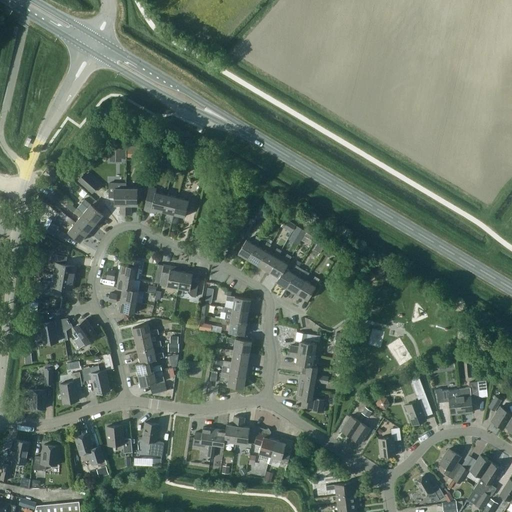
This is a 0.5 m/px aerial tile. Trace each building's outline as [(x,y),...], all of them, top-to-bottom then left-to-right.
[(122,149),(110,149),(110,161),(122,161),(122,149)] [(166,157),(160,155),(157,164),(163,165),(166,157)] [(46,171),(54,178),(59,171),(51,164),(46,171)] [(78,180),(92,193),(100,185),(86,171),(78,180)] [(126,214),(126,188),(126,183),(109,182),(109,197),(114,198),(114,205),(121,205),(121,214),(126,214)] [(163,211),(167,195),(155,192),(156,188),(149,186),(144,210),(156,213),(157,210),(163,211)] [(142,199),(143,188),(126,188),(126,214),(131,214),(131,205),(138,205),(138,199),(142,199)] [(52,197),(57,202),(63,196),(57,191),(52,197)] [(172,223),(178,198),(167,195),(163,211),(169,212),(167,221),(172,223)] [(194,211),(197,199),(189,197),(189,200),(178,198),(172,223),(177,224),(179,215),(185,217),(187,209),(194,211)] [(83,213),(96,223),(103,214),(91,204),(85,199),(81,203),(88,208),(83,213)] [(70,202),(66,206),(74,212),(77,208),(70,202)] [(251,216),(260,222),(266,211),(257,206),(251,216)] [(96,223),(83,213),(77,208),(74,212),(80,217),(76,222),(88,232),(96,223)] [(88,232),(76,222),(70,217),(66,221),(73,226),(68,231),(80,242),(88,232)] [(291,233),(295,226),(287,221),(283,228),(291,233)] [(47,232),(54,236),(58,229),(59,227),(52,223),(47,232)] [(292,236),(300,240),(306,231),(298,226),(292,236)] [(54,236),(65,243),(69,236),(58,229),(54,236)] [(305,235),(313,239),(316,234),(308,230),(305,235)] [(257,245),(261,238),(257,236),(253,243),(247,239),(239,253),(249,259),(257,245)] [(320,239),(314,249),(320,253),(326,243),(320,239)] [(267,251),(271,244),(267,242),(263,249),(257,245),(249,259),(259,265),(267,251)] [(277,257),(282,250),(277,248),(273,255),(267,251),(259,265),(269,271),(277,257)] [(324,254),(329,257),(332,252),(327,249),(324,254)] [(74,278),(76,266),(66,264),(67,256),(52,254),(50,267),(55,268),(54,274),(74,278)] [(288,263),(292,256),(287,254),(283,261),(277,257),(269,271),(279,277),(280,277),(285,268),(288,264),(288,263)] [(138,279),(142,261),(130,258),(128,265),(121,264),(119,276),(135,278),(135,279),(138,279)] [(160,283),(160,285),(167,286),(179,288),(182,271),(176,270),(176,267),(164,264),(162,276),(161,277),(160,283)] [(287,288),(295,274),(299,267),(295,264),(291,271),(285,268),(280,277),(279,277),(277,281),(287,288)] [(196,297),(199,284),(201,271),(188,269),(188,272),(182,271),(179,288),(190,290),(190,292),(192,296),(196,297)] [(305,280),(310,273),(305,270),(301,277),(295,274),(287,288),(297,294),(305,280)] [(72,290),(74,278),(54,274),(53,282),(45,280),(43,293),(60,296),(62,288),(72,290)] [(133,289),(135,279),(135,278),(119,276),(117,287),(123,288),(133,290),(133,289)] [(316,286),(320,279),(315,276),(311,283),(305,280),(297,294),(308,300),(316,286)] [(139,290),(133,289),(133,290),(123,288),(121,299),(136,302),(139,290)] [(233,308),(249,311),(251,299),(235,296),(231,296),(227,295),(226,300),(234,301),(233,308)] [(134,313),(136,302),(121,299),(119,311),(134,313)] [(40,311),(40,301),(30,301),(30,310),(40,311)] [(210,304),(203,303),(201,314),(208,316),(210,304)] [(216,310),(224,312),(226,312),(225,319),(231,320),(247,323),(249,311),(233,308),(217,305),(216,310)] [(45,322),(44,315),(32,317),(34,327),(41,326),(44,344),(59,341),(55,320),(45,322)] [(68,318),(61,319),(63,332),(65,330),(73,325),(68,318)] [(231,320),(225,319),(223,318),(222,323),(230,325),(229,332),(245,335),(247,323),(231,320)] [(80,336),(74,340),(79,348),(85,344),(86,345),(98,336),(86,319),(74,327),(80,336)] [(200,323),(199,329),(211,331),(212,325),(200,323)] [(136,339),(151,336),(157,334),(159,334),(159,333),(158,329),(150,331),(149,324),(133,327),(136,339)] [(320,342),(320,336),(297,332),(296,340),(300,340),(299,347),(291,345),(290,351),(315,355),(317,343),(311,342),(311,340),(320,342)] [(336,339),(335,344),(344,345),(344,340),(345,333),(337,332),(336,339)] [(136,339),(138,351),(154,347),(162,345),(161,340),(158,341),(157,334),(151,336),(136,339)] [(234,350),(250,353),(252,341),(236,338),(228,337),(227,342),(235,343),(234,350)] [(168,351),(179,352),(179,343),(168,343),(168,351)] [(152,360),(156,359),(164,357),(163,352),(155,354),(154,347),(138,351),(141,362),(152,360)] [(250,353),(234,350),(226,349),(225,354),(233,355),(232,362),(248,364),(250,353)] [(460,351),(460,359),(473,358),(472,350),(460,351)] [(36,361),(35,351),(27,352),(27,362),(36,361)] [(313,366),(315,355),(290,351),(289,356),(297,357),(296,364),(302,365),(302,364),(313,366)] [(114,368),(111,353),(103,355),(107,370),(114,368)] [(153,366),(152,360),(141,362),(136,363),(139,375),(154,371),(162,370),(161,365),(153,366)] [(248,364),(232,362),(224,360),(224,361),(223,365),(231,367),(230,373),(246,376),(248,364)] [(318,367),(313,366),(302,364),(302,365),(300,376),(319,379),(320,375),(317,375),(318,367)] [(100,371),(99,365),(82,369),(84,380),(92,378),(96,394),(111,390),(106,369),(100,371)] [(469,378),(481,377),(480,367),(468,368),(469,378)] [(156,378),(154,371),(139,375),(141,387),(157,383),(165,381),(164,376),(156,378)] [(60,384),(64,403),(78,400),(76,386),(82,385),(80,372),(73,373),(74,381),(60,384)] [(246,376),(230,373),(222,372),(221,377),(229,378),(228,385),(244,388),(246,376)] [(413,425),(427,420),(422,407),(430,405),(418,372),(410,375),(419,400),(405,405),(413,425)] [(319,382),(319,379),(300,376),(299,387),(314,389),(316,381),(319,382)] [(465,388),(460,388),(460,395),(462,413),(473,412),(471,398),(479,397),(478,381),(469,382),(470,387),(465,388)] [(167,390),(165,382),(151,385),(153,394),(167,390)] [(313,397),(314,389),(299,387),(297,398),(303,399),(302,406),(314,408),(313,411),(322,413),(325,399),(313,397)] [(443,402),(442,390),(442,388),(435,389),(435,392),(436,392),(438,402),(443,402)] [(453,389),(442,390),(443,402),(449,401),(451,414),(462,413),(460,395),(460,388),(453,389)] [(45,409),(46,389),(30,389),(30,409),(45,409)] [(388,409),(392,399),(383,395),(379,404),(388,409)] [(495,396),(493,401),(489,407),(495,411),(502,400),(495,396)] [(511,421),(511,418),(511,412),(501,406),(492,421),(503,428),(504,426),(508,420),(511,421)] [(363,419),(365,415),(369,409),(365,407),(359,416),(363,419)] [(351,437),(361,422),(351,415),(341,431),(351,437)] [(236,442),(240,417),(234,416),(233,425),(227,424),(226,430),(225,441),(236,442)] [(244,427),(245,417),(240,417),(236,442),(248,444),(250,427),(244,427)] [(159,424),(145,422),(143,439),(151,441),(149,454),(162,456),(164,442),(156,441),(159,424)] [(361,443),(371,428),(361,422),(351,437),(361,443)] [(107,426),(109,445),(123,444),(124,452),(132,452),(131,438),(123,439),(122,425),(107,426)] [(205,446),(206,443),(210,444),(209,447),(212,447),(215,428),(203,427),(203,433),(195,432),(194,445),(201,446),(205,446)] [(265,430),(264,428),(259,427),(255,443),(261,445),(259,453),(271,456),(275,440),(269,438),(271,432),(269,428),(265,430)] [(226,430),(215,428),(212,447),(215,448),(216,444),(224,446),(225,441),(226,430)] [(379,438),(381,456),(396,454),(394,440),(401,439),(400,428),(392,429),(393,437),(379,438)] [(100,446),(93,448),(88,432),(75,436),(81,454),(89,452),(93,464),(104,460),(100,446)] [(294,442),(282,438),(281,441),(275,440),(271,456),(281,459),(280,462),(288,464),(294,442)] [(30,443),(16,440),(12,461),(25,463),(30,443)] [(59,445),(45,444),(43,457),(35,456),(34,469),(46,470),(47,464),(57,465),(59,445)] [(453,479),(462,465),(457,462),(461,456),(450,448),(440,463),(447,468),(444,473),(453,479)] [(491,461),(480,455),(471,471),(481,477),(491,461)] [(268,463),(279,466),(280,462),(281,459),(271,456),(268,463)] [(489,487),(490,487),(502,468),(492,462),(482,478),(481,477),(474,489),(482,494),(476,505),(482,509),(490,495),(486,492),(489,487)] [(11,465),(4,463),(1,476),(1,479),(7,480),(11,465)] [(460,483),(469,469),(462,465),(453,479),(460,483)] [(106,466),(97,469),(99,477),(109,474),(106,466)] [(239,470),(242,475),(247,472),(244,467),(239,470)] [(264,481),(271,481),(273,473),(266,471),(264,481)] [(438,485),(433,488),(425,474),(415,480),(425,498),(429,499),(433,497),(436,502),(445,497),(444,495),(438,485)] [(22,477),(20,486),(29,488),(31,479),(22,477)] [(511,497),(511,479),(510,479),(500,494),(510,501),(511,497)] [(337,494),(354,492),(353,482),(326,485),(327,490),(336,489),(337,494)] [(338,504),(361,501),(360,497),(355,498),(354,492),(337,494),(338,504)] [(445,497),(448,502),(453,499),(449,492),(444,495),(445,497)] [(18,504),(33,508),(35,502),(20,497),(18,504)] [(492,511),(498,503),(491,498),(482,511),(492,511)] [(16,505),(0,500),(0,511),(14,511),(16,505)] [(338,511),(354,511),(357,511),(356,506),(361,505),(361,501),(338,504),(338,511)] [(458,511),(457,501),(448,502),(443,503),(444,511),(458,511)] [(65,511),(73,511),(72,502),(65,503),(65,511)]
